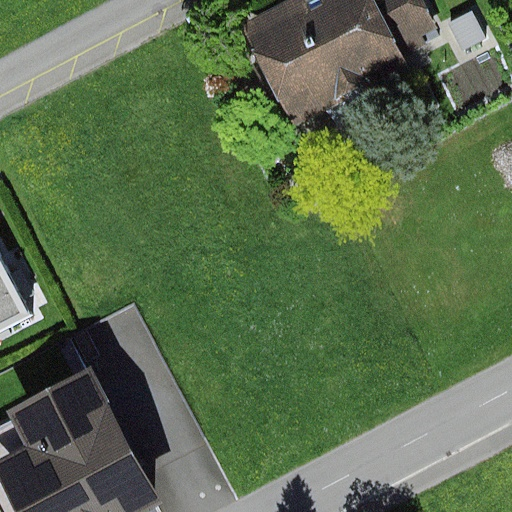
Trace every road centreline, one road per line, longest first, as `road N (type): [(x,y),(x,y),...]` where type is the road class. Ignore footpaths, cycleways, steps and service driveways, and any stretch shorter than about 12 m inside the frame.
road 1 (residential): [(511,392),(284,511)]
road 2 (residential): [(148,0),(0,79)]
